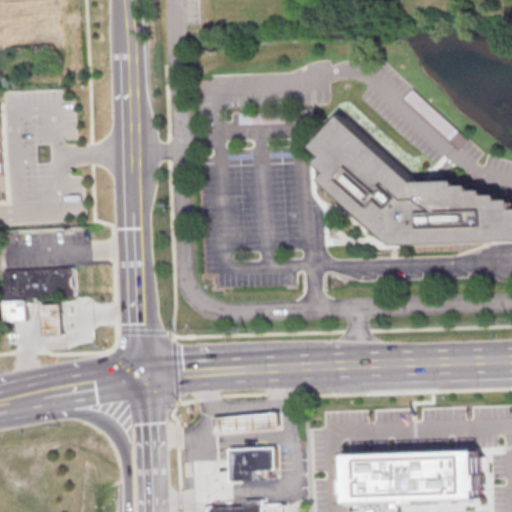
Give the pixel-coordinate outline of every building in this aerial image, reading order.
[(0,201),(0,105),(5,105),(8,201),(0,201)] [(511,240),(392,245),(322,181),(330,172),(319,163),(325,157),(316,148),(345,116),(416,182),(459,181),(459,187),(472,186),(473,191),(488,190),(488,196),(500,195),(501,202),(511,201),(511,240)] [(6,299),(5,272),(75,268),(77,295),(6,299)] [(7,322),(6,301),(28,300),(29,322),(7,322)] [(44,305),(63,305),(64,336),(45,337),(44,305)] [(216,436),(214,418),(280,412),(281,430),(216,436)] [(231,450),(277,448),(278,472),(254,473),(255,481),(232,482),(231,450)] [(350,459),(482,455),(483,479),(486,479),(486,494),(483,494),(484,502),(426,504),(426,508),(410,509),(409,505),(352,506),(352,497),(350,498),(350,484),(351,484),(350,459)] [(217,511),(217,507),(250,506),(250,500),(269,500),(269,511),(217,511)]
